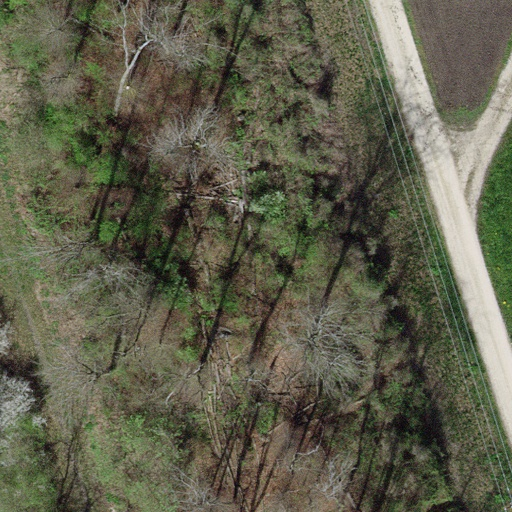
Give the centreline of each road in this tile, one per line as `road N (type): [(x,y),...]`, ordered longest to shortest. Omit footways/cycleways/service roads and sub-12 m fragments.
road 1 (track): [(391,0),(511,382)]
road 2 (track): [(460,216),(511,91)]
